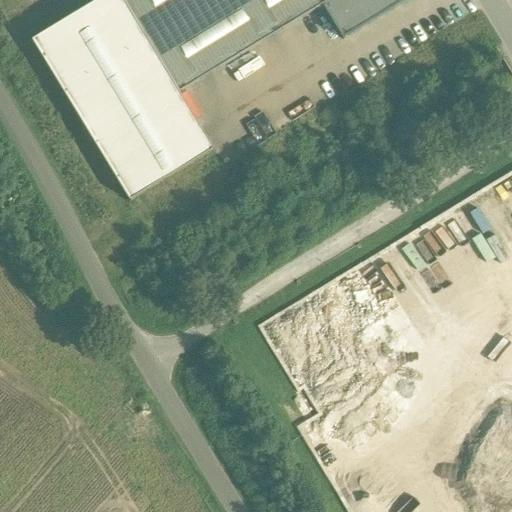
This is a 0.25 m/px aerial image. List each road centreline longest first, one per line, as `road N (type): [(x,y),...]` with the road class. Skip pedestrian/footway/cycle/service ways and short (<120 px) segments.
road 1 (residential): [(146,366),(511,133)]
road 2 (unclassified): [(146,366),(0,100)]
road 3 (unclassified): [(235,511),(146,366)]
